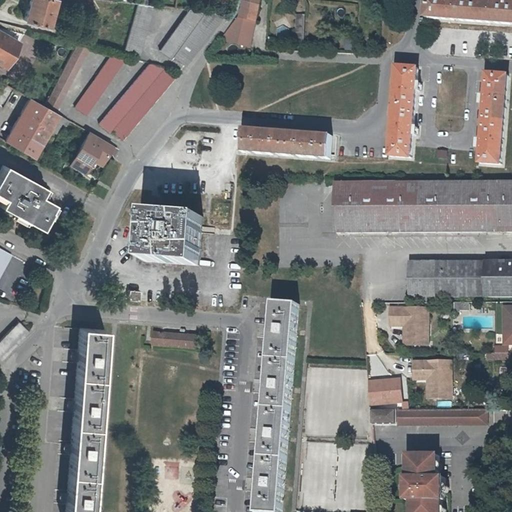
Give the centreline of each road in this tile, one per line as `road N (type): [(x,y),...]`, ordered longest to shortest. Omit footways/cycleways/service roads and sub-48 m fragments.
road 1 (residential): [(234,511),(244,327),(51,310)]
road 2 (residential): [(169,116),(350,126),(377,105),(400,56)]
road 3 (residential): [(39,511),(51,310)]
road 4 (residential): [(76,278),(127,170),(169,116)]
road 5 (residential): [(169,116),(241,0)]
